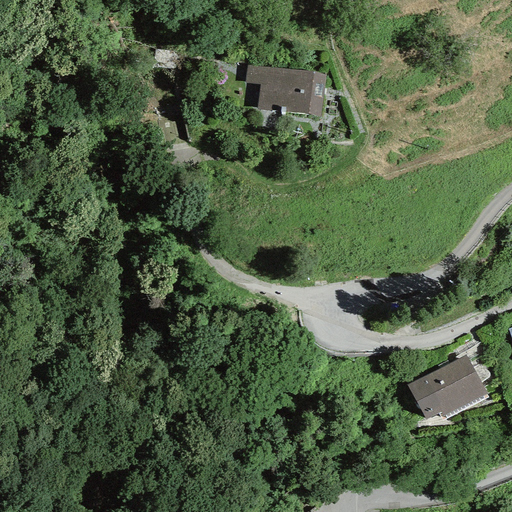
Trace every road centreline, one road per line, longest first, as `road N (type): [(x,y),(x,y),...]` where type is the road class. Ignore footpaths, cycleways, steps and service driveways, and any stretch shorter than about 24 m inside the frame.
road 1 (unclassified): [(511,192),(434,277),(347,294),(333,308),(338,325),(359,337),(410,343),(511,304)]
road 2 (unclassified): [(511,471),(450,494),(369,497),(346,511)]
